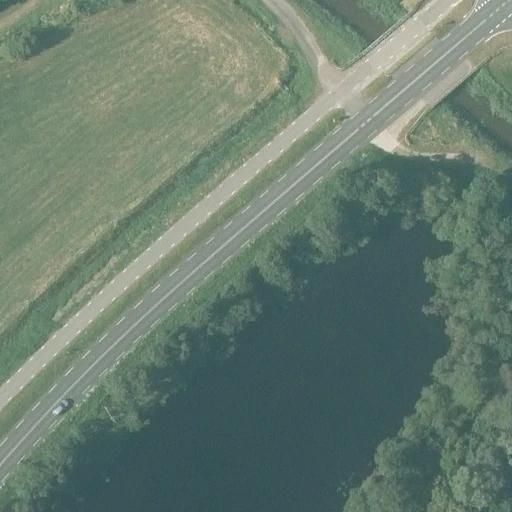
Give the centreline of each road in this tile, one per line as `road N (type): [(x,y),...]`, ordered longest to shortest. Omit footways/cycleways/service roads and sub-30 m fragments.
road 1 (primary): [(0,464),(203,261),(509,0)]
road 2 (unclassified): [(0,399),(131,272),(448,0)]
